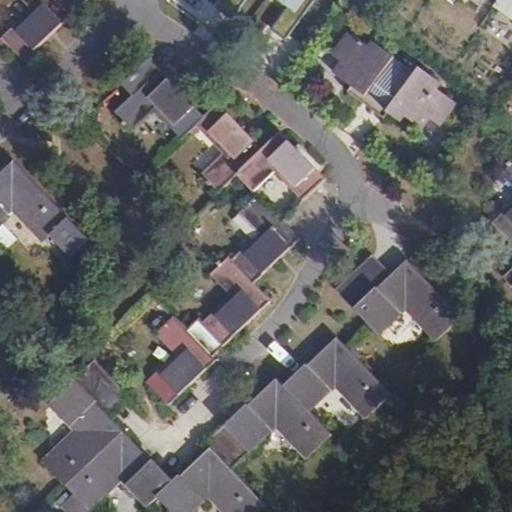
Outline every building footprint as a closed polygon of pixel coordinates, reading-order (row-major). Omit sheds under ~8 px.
[(72,17),(57,0),(25,0),(35,11),(4,41),(15,52),(25,62),(72,17)] [(57,0),(72,17),(89,0),(57,0)] [(511,0),(419,0),(420,0),(487,0),(482,8),(502,24),(511,11),(511,0)] [(0,30),(12,19),(0,6),(0,30)] [(345,92),(371,111),(405,67),(371,42),(368,47),(349,33),(332,56),(341,63),(334,73),(346,83),(350,78),(354,81),(350,87),(345,92)] [(190,131),(197,124),(204,117),(148,59),(121,84),(131,95),(114,112),(130,129),(153,108),(183,139),(190,131)] [(405,67),(371,111),(382,120),(387,114),(398,123),(403,117),(408,112),(412,115),(407,121),(420,130),(428,119),(438,126),(455,104),(435,90),(439,84),(418,68),(413,74),(405,67)] [(346,83),(350,87),(354,81),(350,78),(346,83)] [(204,117),(197,124),(202,128),(225,154),(202,174),(219,193),(238,175),(262,150),(218,102),(204,117)] [(408,112),(403,117),(407,121),(412,115),(408,112)] [(202,128),(197,124),(190,131),(195,136),(202,128)] [(281,132),(262,150),(238,175),(256,196),(261,201),(305,158),(281,132)] [(326,180),(305,158),(261,201),(282,222),(283,221),(326,180)] [(89,239),(69,217),(15,160),(0,174),(0,222),(9,213),(6,210),(14,203),(35,226),(32,230),(43,241),(50,234),(71,256),(89,239)] [(511,206),(493,225),(503,235),(511,245),(511,163),(503,172),(511,181),(511,206)] [(261,201),(256,196),(240,210),(263,233),(237,258),(233,262),(254,283),(300,239),(283,221),(282,222),(261,201)] [(233,262),(237,258),(233,254),(229,258),(233,262)] [(385,281),(391,276),(372,255),(366,262),(385,281)] [(229,258),(217,269),(212,273),(233,296),(203,323),(204,325),(203,325),(224,347),(271,302),(254,283),(233,262),(229,258)] [(435,341),(461,316),(407,260),(391,276),(385,281),(366,262),(337,291),(371,327),(378,335),(400,314),(397,311),(404,305),(425,327),(423,329),(435,341)] [(178,354),(146,383),(169,406),(217,361),(213,357),(224,347),(203,325),(204,325),(203,323),(199,319),(187,330),(173,315),(156,332),(178,354)] [(285,386),(310,413),(333,392),(329,389),(337,383),(357,404),(355,406),(366,418),(388,398),(392,395),(348,349),(337,338),(307,366),(306,365),(285,386)] [(43,461),(67,487),(124,432),(109,416),(104,411),(123,392),(95,362),(87,369),(49,405),(70,428),(74,425),(80,431),(57,453),(54,451),(43,461)] [(307,459),(329,439),(332,436),(310,413),(285,386),(278,378),(248,407),(247,406),(224,427),(229,432),(229,431),(250,453),(273,432),(270,429),(278,423),(298,445),(296,447),(307,459)] [(104,411),(109,416),(129,398),(123,392),(104,411)] [(209,450),(229,432),(224,427),(205,445),(209,450)] [(259,511),(262,510),(266,505),(232,471),(250,453),(229,431),(229,432),(209,450),(181,477),(180,476),(174,482),(158,498),(171,511),(195,511),(205,503),(203,500),(210,493),(227,511),(259,511)] [(126,487),(147,508),(158,498),(174,482),(153,460),(152,461),(124,432),(67,487),(74,495),(62,507),(66,511),(92,511),(103,502),(100,500),(123,478),(129,484),(126,487)]
